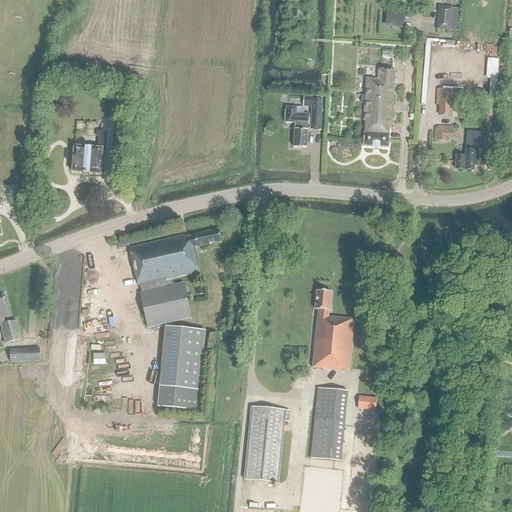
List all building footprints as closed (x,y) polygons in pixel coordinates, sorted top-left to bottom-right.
[(438,8),(436,30),(448,31),(458,32),(460,10),(438,8)] [(387,12),(385,27),(394,28),(395,13),(387,12)] [(363,147),(387,149),(388,136),(387,135),(388,123),(390,123),(394,71),(378,70),(377,80),(365,79),(364,96),(360,95),(360,103),(364,103),(363,112),(366,112),(365,122),(364,134),(363,134),(363,147)] [(453,101),(463,102),(464,90),(439,89),(436,89),(436,106),(439,106),(438,116),(452,117),(453,101)] [(104,116),(116,117),(117,117),(118,95),(106,94),(104,116)] [(303,97),(303,106),(311,106),(311,112),(321,112),(322,100),(312,99),(312,98),(303,97)] [(490,105),(487,131),(495,132),(497,106),(490,105)] [(286,108),(285,123),(295,124),(295,130),(294,130),(293,147),(306,148),(307,128),(307,124),(309,124),(309,115),(303,114),(303,110),(300,110),(300,108),(286,108)] [(321,112),(311,112),(310,130),(320,131),(321,112)] [(434,129),(434,141),(445,141),(445,138),(453,138),(453,127),(437,126),(434,129)] [(467,131),(465,155),(456,154),(455,169),(474,171),(475,165),(478,166),(479,151),(483,151),(484,133),(467,131)] [(72,173),(101,175),(103,132),(96,132),(96,137),(98,137),(97,149),(74,148),(72,173)] [(128,247),(136,285),(139,284),(141,292),(138,293),(146,327),(191,317),(183,282),(172,285),(166,286),(165,282),(164,278),(199,270),(193,247),(221,241),(218,229),(185,237),(184,234),(128,247)] [(328,316),(331,292),(316,291),(314,310),(318,310),(312,367),(340,370),(340,369),(349,370),(354,319),(328,316)] [(0,325),(1,326),(5,343),(20,339),(16,322),(10,323),(5,305),(2,295),(0,295),(0,325)] [(205,331),(165,327),(157,407),(198,411),(205,331)] [(39,349),(9,350),(10,362),(40,361),(39,349)] [(318,389),(311,458),(341,461),(348,392),(318,389)] [(358,408),(375,409),(376,398),(359,396),(358,408)] [(245,479),(279,482),(284,421),(289,421),(290,411),(251,407),(245,479)]
